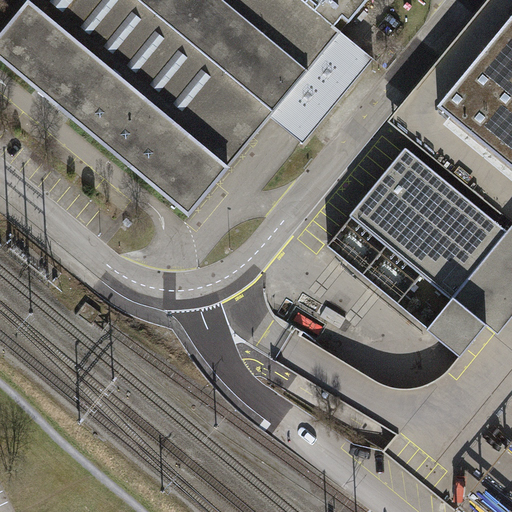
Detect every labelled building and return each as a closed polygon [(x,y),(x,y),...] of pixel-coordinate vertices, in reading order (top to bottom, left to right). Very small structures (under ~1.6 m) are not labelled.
[(0,56),(0,62),(190,220),(232,168),(372,0),(34,0),(42,6),(0,56)] [(511,0),(491,0),(392,121),(415,139),(511,19),(511,0)] [(511,19),(415,139),(511,218),(511,225),(507,232),(429,328),(427,330),(461,357),(411,418),(397,435),(449,477),(511,400),(511,19)] [(328,245),(429,328),(507,232),(406,149),(350,216),(351,217),(328,245)] [(511,511),(511,400),(449,477),(491,511),(511,511)]
